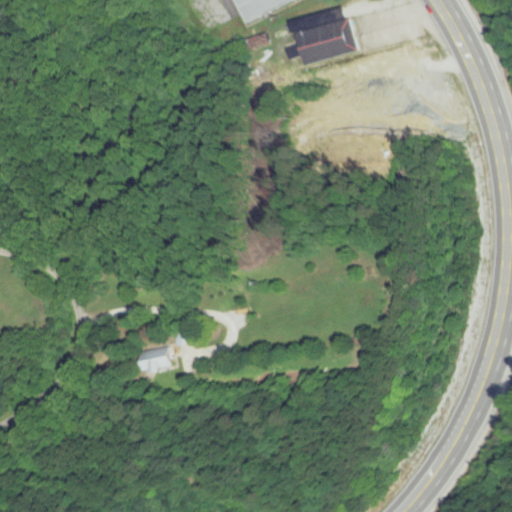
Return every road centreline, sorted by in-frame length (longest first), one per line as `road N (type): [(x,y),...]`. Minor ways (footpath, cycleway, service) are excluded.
road 1 (primary): [(404,511),(474,404),(509,265),(509,207),(492,110),(437,0)]
road 2 (residential): [(0,425),(48,397),(79,336),(58,280),(0,254)]
